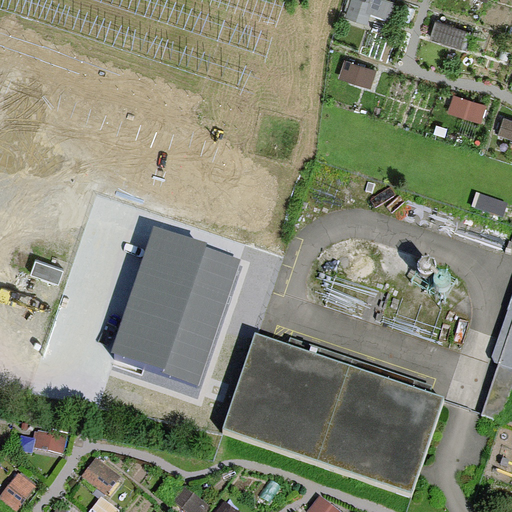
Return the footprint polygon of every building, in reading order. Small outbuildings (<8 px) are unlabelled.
[(375,11),(392,17),(397,0),(351,0),(346,15),(371,23),(375,11)] [(435,33),(465,43),(471,27),(441,17),(435,33)] [(348,58),(345,74),(375,79),(378,63),(348,58)] [(484,119),(490,100),(458,90),(451,109),(484,119)] [(511,112),(508,111),(501,130),(511,133),(511,112)] [(242,263),(154,233),(111,356),(199,386),(242,263)] [(421,278),(424,279),(427,280),(430,279),(433,278),(435,275),(436,273),(436,270),(435,267),(433,264),(431,262),(428,262),(425,262),(422,263),(420,265),(418,267),(418,270),(418,273),(419,276),(421,278)] [(511,302),(492,362),(474,415),(502,425),(508,407),(511,408),(511,302)] [(443,399),(257,335),(224,431),(410,494),(443,399)] [(69,448),(69,430),(40,430),(40,448),(69,448)] [(101,456),(86,473),(109,493),(124,476),(101,456)] [(8,494),(21,504),(36,483),(23,474),(8,494)] [(346,511),(326,494),(312,509),(315,511),(346,511)] [(124,511),(126,510),(102,497),(94,511),(124,511)]
